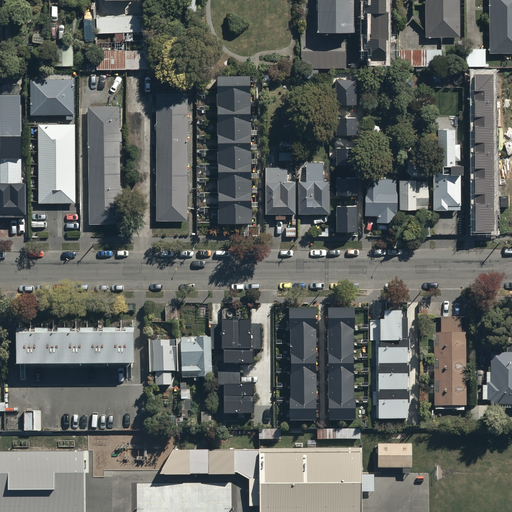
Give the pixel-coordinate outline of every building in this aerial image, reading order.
[(320,0),(320,28),(352,28),(352,0),(320,0)] [(386,12),(385,0),(371,0),(372,5),(364,5),(365,13),(371,13),(372,39),(365,39),(365,49),(371,48),(371,61),(386,61),(386,40),(388,40),(388,12),(386,12)] [(423,0),(424,37),(459,37),(458,0),(423,0)] [(511,0),(488,0),(488,53),(511,52),(511,0)] [(149,15),(98,17),(99,33),(149,32),(149,15)] [(73,64),(73,43),(49,44),(49,65),(73,64)] [(441,49),(398,49),(398,65),(441,65),(441,49)] [(483,50),(465,50),(465,67),(483,66),(483,50)] [(347,51),(303,51),(303,64),(347,64),(347,51)] [(145,53),(95,53),(95,70),(146,69),(145,53)] [(216,74),(218,219),(250,219),(249,73),(216,74)] [(331,74),(334,232),(361,232),(359,74),(331,74)] [(492,75),(475,75),(477,231),(494,231),(492,75)] [(32,79),(33,115),(75,114),(75,79),(32,79)] [(0,85),(0,156),(21,156),(21,85),(0,85)] [(157,92),(157,219),(188,219),(188,92),(157,92)] [(90,107),(91,222),(122,222),(121,107),(90,107)] [(42,202),(77,202),(76,124),(41,124),(42,202)] [(438,160),(434,160),(435,208),(462,208),(460,143),(456,143),(456,127),(437,127),(438,160)] [(0,215),(26,216),(26,182),(21,182),(21,156),(0,156),(0,215)] [(428,159),(408,159),(408,175),(428,175),(428,159)] [(266,165),(267,213),(297,212),(297,180),(288,180),(288,165),(266,165)] [(377,221),(397,220),(397,178),(372,178),(372,184),(366,184),(366,213),(377,213),(377,221)] [(416,178),(401,178),(401,206),(416,206),(416,178)] [(299,180),(299,213),(329,213),(329,180),(299,180)] [(419,235),(431,235),(430,215),(418,215),(419,235)] [(314,307),(289,307),(290,417),(314,417),(314,307)] [(352,307),(327,307),(328,417),(353,417),(352,307)] [(408,418),(406,317),(402,317),(402,311),(384,311),(384,318),(370,318),(371,340),(378,340),(379,418),(408,418)] [(433,406),(466,406),(466,333),(460,333),(460,318),(440,319),(440,333),(432,333),(433,406)] [(224,383),(224,413),(256,413),(256,382),(243,382),(243,365),(254,365),(254,350),(263,350),(263,323),(251,323),(251,319),(223,319),(223,363),(219,363),(219,383),(224,383)] [(16,363),(134,363),(134,327),(16,327),(16,363)] [(212,377),(212,336),(182,336),(182,377),(212,377)] [(178,370),(177,338),(147,339),(148,372),(156,372),(156,384),(171,384),(171,370),(178,370)] [(492,407),(511,407),(511,351),(491,352),(491,382),(489,385),(484,385),(484,399),(492,399),(492,407)] [(276,405),(266,405),(266,425),(276,425),(276,405)] [(488,406),(470,406),(470,426),(488,426),(488,406)] [(41,409),(24,409),(24,429),(41,429),(41,409)] [(346,436),(342,436),(342,444),(362,445),(362,428),(346,428),(346,436)] [(411,467),(411,444),(379,444),(379,467),(411,467)] [(173,450),(160,472),(237,473),(250,479),(250,505),(259,505),(259,449),(173,450)] [(259,511),(362,511),(360,449),(259,449),(259,505),(259,511)] [(0,511),(83,511),(83,451),(0,451),(0,511)]
